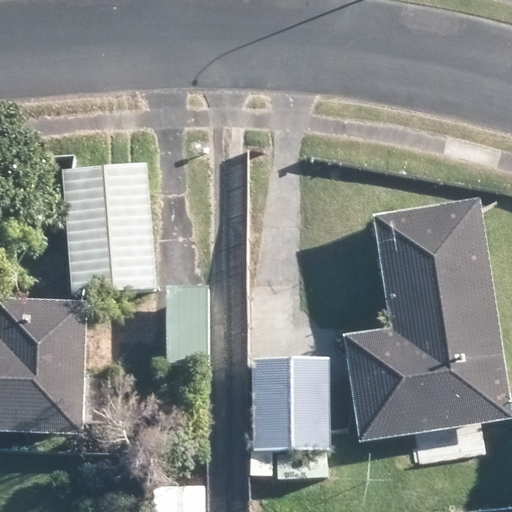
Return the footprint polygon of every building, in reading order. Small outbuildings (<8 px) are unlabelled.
[(77,298),(134,294),(162,292),(154,165),(68,170),(77,298)] [(389,441),(487,427),(511,421),(511,358),(487,199),(382,216),(399,329),(349,337),(364,430),(366,445),(389,441)] [(174,289),(175,346),(175,368),(214,368),(213,289),(174,289)] [(92,313),(92,301),(2,299),(2,329),(0,329),(0,432),(90,434),(90,422),(92,313)] [(334,451),(335,436),(336,360),(261,359),(260,451),(282,451),(282,481),(331,482),(332,451),(334,451)] [(213,511),(214,491),(159,490),(158,511),(213,511)]
